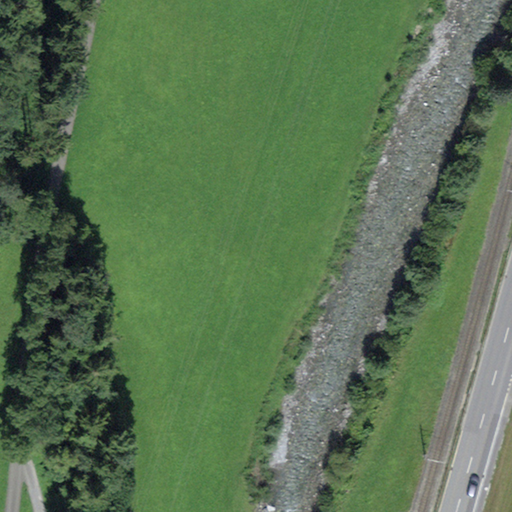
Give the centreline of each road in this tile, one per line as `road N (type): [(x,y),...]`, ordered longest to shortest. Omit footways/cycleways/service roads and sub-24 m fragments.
road 1 (track): [(20,407),(92,0)]
road 2 (secondary): [(511,313),(455,511)]
